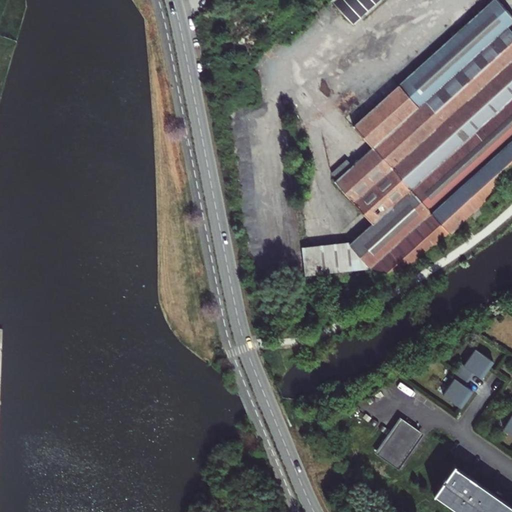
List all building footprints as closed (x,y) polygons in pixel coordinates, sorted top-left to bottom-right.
[(343,11),(354,23),(378,0),(331,0),(305,24),(312,32),(320,26),(323,29),(343,11)] [(501,199),(511,188),(511,30),(508,26),(511,22),(511,15),(498,0),(491,0),(353,125),(372,147),(354,163),(335,181),(372,224),(351,244),(371,267),(384,282),(501,199)] [(343,11),(323,29),(334,41),(354,23),(343,11)] [(371,267),(351,244),(302,249),(305,275),(327,272),(357,269),(371,267)] [(357,269),(327,272),(329,287),(359,283),(357,269)] [(474,349),(463,366),(474,374),(482,379),(490,368),(493,362),(474,349)] [(454,379),(465,387),(474,374),(463,366),(461,365),(456,371),(452,378),(454,379)] [(443,394),(461,407),(472,392),(465,387),(454,379),(443,394)] [(511,414),(503,428),(511,433),(511,414)] [(423,435),(400,418),(376,453),(399,469),(423,435)] [(511,511),(511,506),(454,465),(435,493),(461,511),(511,511)]
